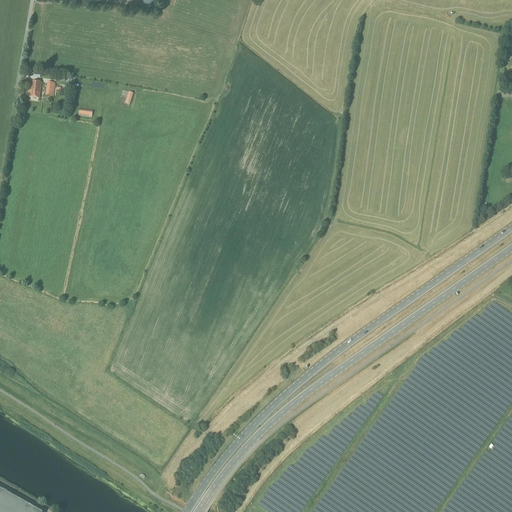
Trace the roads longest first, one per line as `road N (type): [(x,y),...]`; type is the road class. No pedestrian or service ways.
road 1 (primary): [(511,227),(269,409),(187,511)]
road 2 (primary): [(197,511),(235,458),(292,403),(511,247)]
road 3 (unclassified): [(0,182),(32,0)]
